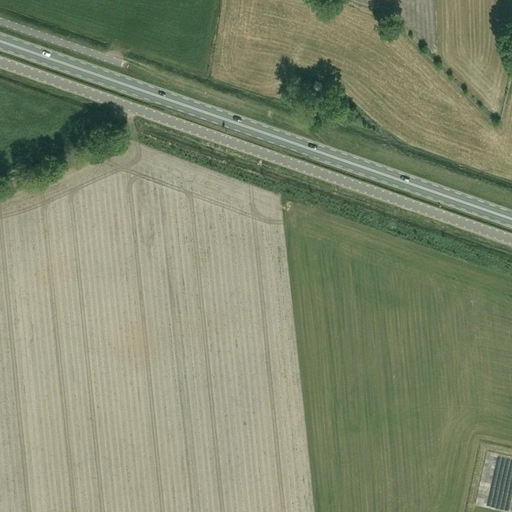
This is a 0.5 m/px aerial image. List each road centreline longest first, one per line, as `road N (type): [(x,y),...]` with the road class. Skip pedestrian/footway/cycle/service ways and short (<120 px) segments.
road 1 (primary): [(0,41),(511,219)]
road 2 (unclassified): [(511,238),(0,61)]
road 3 (unclassified): [(122,63),(0,21)]
